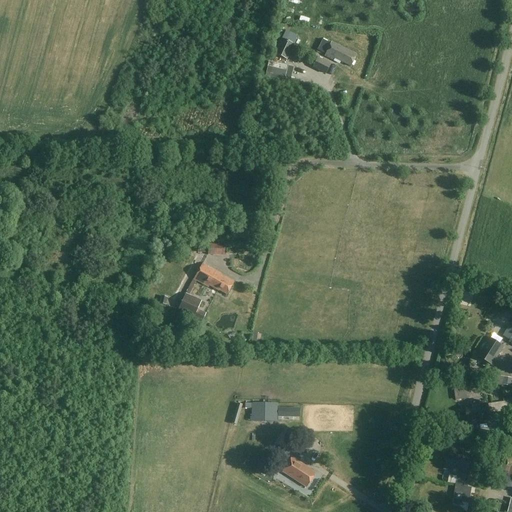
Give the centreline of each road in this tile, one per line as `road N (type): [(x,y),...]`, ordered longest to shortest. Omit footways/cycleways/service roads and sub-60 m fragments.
road 1 (unclassified): [(386,511),(476,166)]
road 2 (unclassified): [(209,261),(257,281),(295,168),(476,166)]
road 3 (unclassified): [(476,166),(511,36)]
road 4 (unknown): [(354,164),(323,84),(294,61)]
